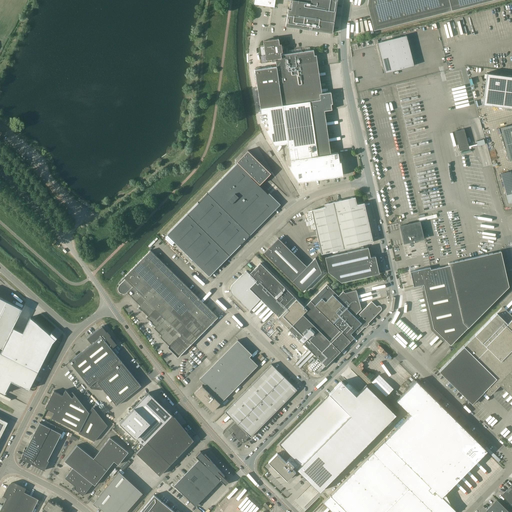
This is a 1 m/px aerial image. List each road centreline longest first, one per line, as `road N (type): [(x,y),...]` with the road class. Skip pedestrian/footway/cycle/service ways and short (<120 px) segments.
road 1 (unclassified): [(314,392),(215,285),(299,202),(369,181)]
road 2 (unclassified): [(243,466),(110,306)]
road 3 (unclassified): [(511,459),(377,330)]
road 4 (unclassified): [(369,181),(345,77),(347,0)]
road 5 (unclassified): [(110,306),(71,249),(0,173)]
road 6 (unclassified): [(377,330),(395,296),(369,181)]
road 7 (unclassified): [(4,463),(74,333)]
